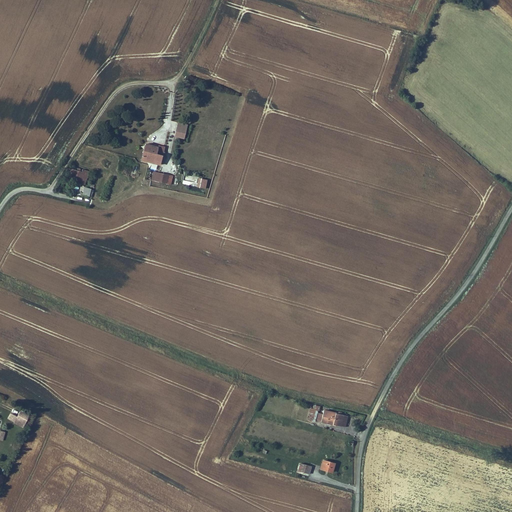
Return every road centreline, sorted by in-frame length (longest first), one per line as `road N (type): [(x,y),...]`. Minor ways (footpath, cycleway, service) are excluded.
road 1 (unclassified): [(356,511),(364,434),(388,383),(511,208)]
road 2 (track): [(47,192),(114,92),(173,81),(217,0)]
